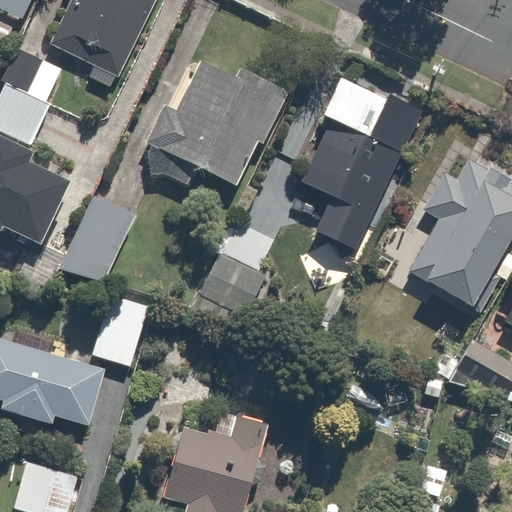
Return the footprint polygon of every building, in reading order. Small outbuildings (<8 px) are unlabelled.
[(0,0),(0,13),(11,20),(21,0),(0,0)] [(62,0),(42,37),(109,74),(150,0),(62,0)] [(12,51),(0,79),(0,132),(73,165),(89,130),(39,107),(56,71),(12,51)] [(225,85),(191,67),(168,111),(156,105),(137,141),(224,187),(272,96),(231,74),(225,85)] [(312,114),(323,119),(300,171),(291,167),(286,179),(320,194),(305,229),(352,249),(412,109),(330,74),(312,114)] [(0,232),(28,244),(55,180),(12,162),(17,151),(0,143),(0,232)] [(398,273),(470,312),(491,274),(479,267),(499,230),(511,236),(511,183),(459,154),(448,173),(437,166),(413,209),(429,218),(398,273)] [(125,214),(83,196),(52,266),(94,284),(125,214)] [(270,243),(225,222),(188,302),(233,323),(270,243)] [(143,300),(101,290),(86,352),(128,362),(143,300)] [(511,292),(490,333),(511,345),(511,292)] [(0,339),(0,413),(47,427),(50,418),(78,427),(96,367),(0,339)] [(511,375),(511,365),(466,340),(452,367),(501,394),(511,375)] [(218,511),(231,511),(259,422),(232,414),(226,432),(177,417),(154,492),(218,511)] [(60,511),(70,476),(15,461),(2,507),(19,511),(60,511)]
